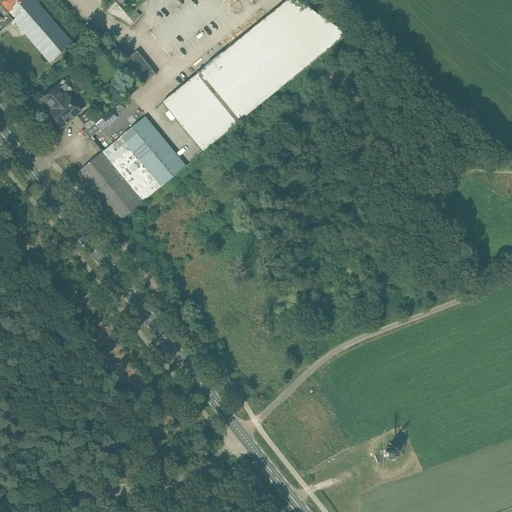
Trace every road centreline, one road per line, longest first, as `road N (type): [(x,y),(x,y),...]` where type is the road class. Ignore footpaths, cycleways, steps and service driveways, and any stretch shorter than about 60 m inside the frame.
road 1 (secondary): [(242,435),(0,130)]
road 2 (track): [(256,421),(346,346),(511,275)]
road 3 (unclassified): [(0,505),(189,477)]
